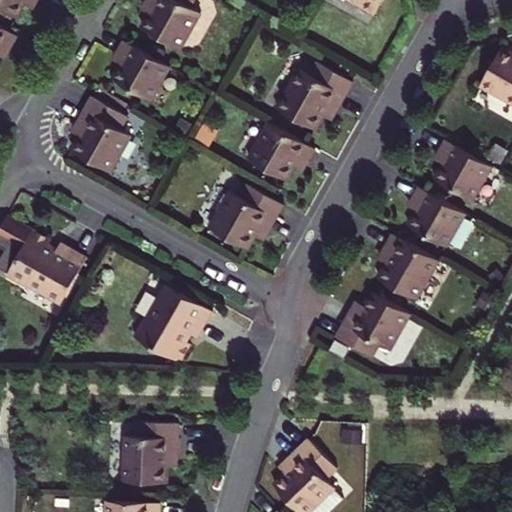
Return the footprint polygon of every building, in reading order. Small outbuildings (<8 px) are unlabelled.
[(0,0),(0,6),(18,17),(25,3),(29,6),(32,0),(0,0)] [(152,2),(147,0),(143,8),(147,11),(152,2)] [(191,6),(193,0),(147,0),(152,2),(147,11),(151,13),(143,27),(181,48),(202,12),(191,6)] [(352,0),(376,14),(384,0),(352,0)] [(10,49),(18,35),(0,24),(0,54),(1,55),(6,46),(10,49)] [(152,99),(171,66),(125,40),(118,53),(122,56),(118,61),(122,64),(114,78),(152,99)] [(6,46),(1,55),(5,57),(10,49),(6,46)] [(511,53),(503,48),(481,85),(511,103),(511,53)] [(338,108),(354,81),(318,61),(311,73),(300,67),(277,107),(315,129),(324,114),(330,103),(338,108)] [(121,128),(129,115),(94,95),(78,123),(82,125),(78,133),(82,135),(73,149),(111,171),(132,134),(121,128)] [(332,119),(338,108),(330,103),(324,114),(332,119)] [(308,161),(316,147),(270,122),(250,158),(288,179),(295,166),(299,168),(304,159),(308,161)] [(82,125),(78,123),(73,131),(78,133),(82,125)] [(493,165),(447,140),(440,153),(444,155),(441,161),(445,163),(436,177),(474,199),(493,165)] [(489,157),(501,164),(508,152),(496,145),(489,157)] [(304,159),(299,168),(303,170),(308,161),(304,159)] [(269,230),(285,203),(249,184),(242,197),(231,190),(210,227),(248,248),(256,234),(261,237),(265,228),(269,230)] [(467,212),(421,186),(413,200),(417,202),(414,208),(418,210),(410,224),(447,246),(467,212)] [(53,239),(9,215),(0,229),(0,246),(6,250),(0,260),(0,268),(9,274),(27,284),(28,282),(63,302),(88,257),(62,242),(58,250),(49,245),(53,239)] [(264,239),(269,230),(265,228),(261,237),(264,239)] [(418,299),(440,259),(394,233),(386,248),(394,252),(388,263),(380,277),(418,299)] [(380,259),(388,263),(394,252),(386,248),(380,259)] [(496,284),(505,277),(499,269),(489,276),(496,284)] [(199,336),(214,310),(169,285),(150,319),(147,318),(137,336),(182,362),(192,344),(186,340),(191,332),(199,336)] [(353,310),(338,336),(372,356),(380,343),(391,350),(411,313),(374,291),(366,305),(362,303),(357,312),(353,310)] [(479,303),(487,307),(493,296),(485,292),(479,303)] [(362,303),(358,301),(353,310),(357,312),(362,303)] [(59,351),(70,358),(79,344),(67,337),(59,351)] [(169,453),(178,453),(179,422),(139,421),(139,436),(126,435),(125,481),(168,482),(168,466),(169,453)] [(338,467),(310,438),(288,459),(291,463),(284,470),(287,473),(276,484),(303,511),(309,511),(335,487),(327,477),(338,467)] [(178,453),(169,453),(168,466),(178,466),(178,453)] [(291,463),(288,459),(281,467),(284,470),(291,463)] [(331,511),(346,498),(335,487),(309,511),(331,511)] [(159,511),(160,502),(108,500),(107,511),(159,511)]
